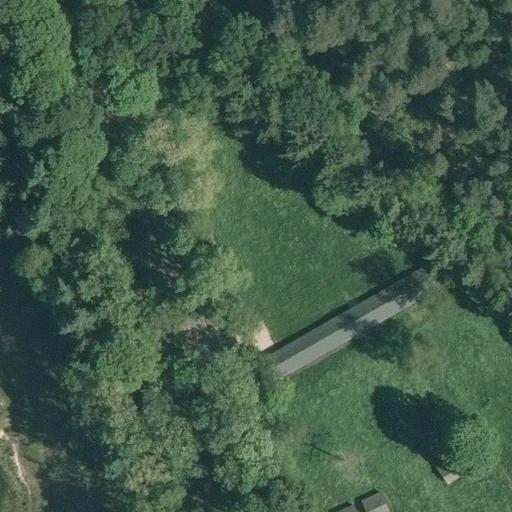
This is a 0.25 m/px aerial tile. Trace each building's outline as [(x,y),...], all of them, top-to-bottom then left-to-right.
[(277,379),(456,276),(441,255),(266,354),(277,379)] [(461,449),(473,466),(490,453),(478,437),(461,449)] [(465,471),(453,453),(435,465),(448,483),(465,471)] [(366,511),(384,511),(390,510),(381,490),(361,499),(366,511)] [(334,511),(356,511),(353,503),(334,511)]
